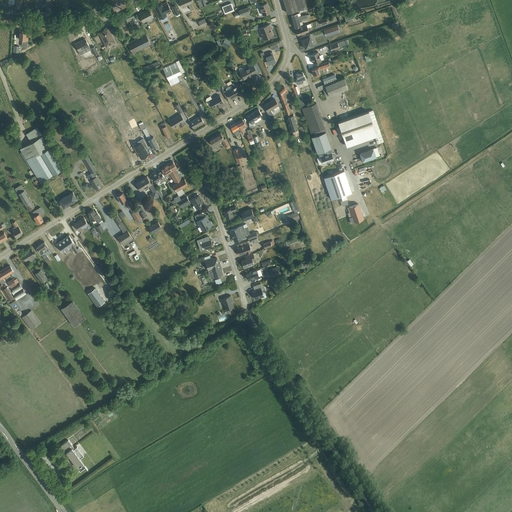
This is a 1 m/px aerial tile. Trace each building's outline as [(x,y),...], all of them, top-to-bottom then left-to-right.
[(190,10),(193,9),(191,4),(192,3),(191,0),(179,0),(182,7),(188,5),(190,10)] [(305,8),(314,5),(312,0),(283,0),(287,13),(299,10),(305,8)] [(231,3),(222,6),(224,13),(234,9),(231,3)] [(259,6),(263,15),(270,13),(267,3),(259,6)] [(155,7),(160,18),(162,22),(168,19),(166,15),(165,13),(171,11),(169,7),(168,4),(165,5),(162,6),(162,5),(160,6),(159,5),(158,6),(155,7)] [(241,16),(249,13),(247,7),(239,10),(239,12),(240,14),(241,16)] [(143,23),(153,17),(149,9),(143,12),(142,12),(139,14),(143,23)] [(132,10),(124,13),(128,21),(130,19),(131,21),(132,23),(134,22),(136,28),(140,26),(137,20),(135,17),(132,10)] [(344,16),(346,21),(354,18),(353,13),(344,16)] [(308,17),(293,21),(295,27),(300,26),(303,25),(302,21),(304,20),(308,19),(308,17)] [(207,24),(204,18),(198,21),(201,27),(207,24)] [(311,27),(310,23),(295,29),(298,35),(311,30),(310,27),(311,27)] [(263,40),(273,36),(270,29),(271,28),(269,24),(259,28),(263,40)] [(340,32),(338,26),(324,30),(326,37),(340,32)] [(104,30),(99,33),(105,45),(114,41),(113,39),(107,27),(104,29),(104,30)] [(19,31),(19,39),(22,39),(25,40),(25,43),(28,43),(28,37),(26,37),(26,32),(25,32),(24,32),(20,31),(19,31)] [(132,52),(150,43),(145,34),(128,42),(132,52)] [(310,34),(300,38),(302,42),(303,41),(306,49),(313,46),(311,41),(313,40),(310,34)] [(91,49),(89,47),(85,38),(75,44),(79,52),(81,54),(91,49)] [(332,51),(339,48),(337,43),(330,45),(332,51)] [(269,64),(275,61),(273,55),(272,52),(264,55),(263,52),(260,53),(262,59),(266,57),(269,64)] [(313,64),(321,61),(318,52),(310,55),(313,64)] [(144,74),(160,67),(158,62),(141,68),(144,74)] [(168,79),(181,74),(176,63),(163,69),(168,79)] [(240,72),(236,74),(240,81),(244,79),(253,74),(254,77),(258,74),(253,65),(253,64),(246,67),(245,66),(239,69),(239,71),(240,72)] [(324,72),(323,70),(330,67),(329,64),(311,70),(314,76),(320,73),(321,73),(324,72)] [(302,72),(295,75),(297,79),(296,79),(297,80),(296,81),(297,84),(298,84),(303,83),(302,81),(306,79),(302,72)] [(325,84),(333,81),(337,79),(336,78),(335,74),(323,79),(325,83),(325,84)] [(344,77),(337,79),(333,81),(337,92),(348,88),(344,77)] [(333,81),(325,84),(326,87),(323,88),(326,96),(337,92),(333,81)] [(221,88),(218,82),(213,84),(216,90),(221,88)] [(232,86),(226,89),(227,92),(231,98),(237,95),(237,96),(241,94),(238,90),(242,89),(238,82),(232,86)] [(288,91),(286,90),(287,89),(284,86),(278,91),(281,94),(280,96),(283,105),(285,111),(285,110),(292,131),(298,129),(293,115),(291,116),(287,103),(286,103),(283,96),(288,91)] [(206,98),(206,101),(207,105),(211,103),(213,108),(217,106),(218,106),(220,104),(221,106),(222,105),(224,104),(219,95),(212,99),(210,96),(206,98)] [(275,99),(264,106),(267,111),(267,112),(269,116),(268,116),(269,119),(272,118),(270,115),(271,114),(273,113),(270,110),(278,105),(275,99)] [(316,103),(307,106),(302,108),(311,133),(316,131),(317,135),(326,131),(316,103)] [(254,120),(262,115),(258,109),(247,116),(250,122),(249,123),(250,126),(253,125),(252,123),(254,122),(254,120)] [(373,110),(338,122),(346,144),(350,143),(349,141),(374,132),(377,144),(383,142),(373,110)] [(180,126),(185,123),(184,122),(185,121),(180,114),(169,121),(174,128),(179,125),(180,126)] [(193,128),(204,122),(200,116),(190,122),(193,128)] [(235,122),(239,128),(242,132),(244,131),(243,128),(246,126),(242,119),(236,123),(235,122)] [(153,149),(158,146),(153,137),(151,138),(145,128),(146,128),(142,122),(139,124),(142,130),(143,129),(153,149)] [(239,128),(235,122),(236,123),(230,126),(236,136),(241,133),(239,128)] [(166,138),(171,136),(164,123),(160,125),(166,138)] [(26,134),(31,142),(20,149),(41,183),(45,181),(44,180),(62,169),(42,136),(37,127),(26,134)] [(226,138),(224,139),(220,132),(209,139),(213,146),(222,140),(227,149),(231,147),(226,138)] [(329,149),(331,148),(325,132),(311,137),(317,153),(318,153),(329,149)] [(136,146),(134,147),(137,153),(141,158),(148,154),(147,151),(146,149),(145,148),(148,147),(148,148),(149,147),(143,138),(140,140),(137,142),(138,143),(138,144),(136,146)] [(127,146),(115,154),(124,168),(137,161),(127,146)] [(360,153),(362,161),(379,155),(377,148),(360,153)] [(233,151),(237,160),(238,163),(242,162),(241,158),(242,157),(239,149),(233,151)] [(332,156),(331,153),(330,153),(329,150),(329,149),(318,153),(319,155),(319,157),(320,156),(321,156),(322,159),(323,163),(329,161),(333,160),(332,156)] [(96,177),(93,172),(96,170),(87,155),(83,158),(92,173),(87,175),(96,190),(102,187),(96,177)] [(173,161),(168,164),(179,182),(178,182),(182,188),(188,185),(184,179),(181,180),(180,178),(181,178),(178,172),(177,173),(175,169),(177,168),(173,161)] [(161,169),(160,169),(164,176),(165,175),(167,174),(169,173),(175,184),(173,185),(178,195),(179,196),(185,193),(182,188),(178,182),(179,182),(168,164),(163,167),(161,169)] [(161,183),(166,180),(160,170),(157,171),(151,175),(156,183),(160,181),(161,183)] [(335,173),(324,177),(328,189),(331,199),(336,198),(352,192),(348,180),(344,170),(335,173)] [(35,176),(31,179),(37,189),(41,187),(35,176)] [(151,184),(147,177),(136,184),(140,191),(149,186),(155,195),(158,193),(152,183),(151,184)] [(22,184),(16,187),(19,192),(25,189),(22,184)] [(24,189),(18,193),(28,210),(30,210),(35,207),(24,189)] [(78,199),(76,195),(75,196),(73,192),(59,201),(64,208),(69,204),(69,205),(72,203),(72,202),(78,199)] [(118,196),(117,196),(122,204),(125,202),(128,208),(132,206),(128,199),(127,200),(123,193),(121,194),(120,194),(118,195),(118,196)] [(179,196),(178,195),(173,198),(174,199),(172,200),(174,203),(176,202),(181,199),(179,196)] [(199,195),(191,200),(197,210),(205,204),(203,201),(202,201),(199,195)] [(191,203),(189,201),(187,197),(178,202),(181,206),(182,208),(191,203)] [(294,201),(290,202),(295,212),(297,211),(299,211),(294,201)] [(352,205),(349,207),(351,212),(353,216),(351,217),(349,218),(350,220),(351,223),(355,222),(363,219),(362,214),(361,213),(360,210),(359,207),(358,204),(352,205)] [(235,206),(230,208),(228,209),(224,211),(226,218),(231,217),(230,216),(233,216),(231,212),(236,210),(235,206)] [(144,220),(147,217),(141,207),(137,210),(139,213),(140,213),(144,220)] [(35,216),(34,217),(38,224),(43,220),(40,216),(43,214),(40,208),(35,210),(36,212),(34,214),(35,216)] [(244,220),(254,216),(251,208),(241,213),(244,220)] [(94,210),(88,213),(90,217),(89,217),(91,221),(92,220),(94,223),(97,221),(98,222),(101,219),(96,212),(95,212),(94,210)] [(142,219),(137,210),(131,214),(137,223),(142,219)] [(127,231),(122,223),(116,214),(113,216),(119,226),(124,234),(118,237),(123,246),(133,239),(128,231),(127,231)] [(197,221),(203,231),(212,226),(211,225),(212,225),(210,221),(209,221),(206,216),(201,219),(198,214),(195,216),(197,221)] [(74,224),(75,224),(72,226),(75,231),(78,229),(79,231),(83,229),(82,229),(85,227),(87,230),(91,227),(89,224),(88,225),(84,217),(80,220),(74,224)] [(16,237),(22,233),(15,221),(12,223),(15,227),(14,228),(15,229),(12,231),(16,237)] [(158,222),(149,227),(152,233),(162,228),(158,222)] [(238,227),(230,230),(232,235),(234,240),(234,241),(244,238),(247,237),(248,239),(252,238),(253,237),(258,236),(256,232),(247,235),(244,228),(247,227),(246,224),(243,225),(239,226),(238,226),(238,227)] [(69,235),(57,244),(63,252),(71,246),(74,251),(78,247),(79,247),(80,249),(80,250),(80,249),(79,247),(79,246),(78,246),(76,243),(75,243),(69,235)] [(202,243),(204,249),(214,246),(213,243),(212,243),(211,240),(202,243)] [(44,242),(36,248),(42,256),(44,259),(44,258),(47,262),(50,260),(45,252),(47,251),(46,250),(49,248),(44,242)] [(237,248),(239,255),(251,250),(249,243),(237,248)] [(26,263),(36,257),(34,254),(34,253),(32,250),(22,256),(26,263)] [(253,260),(255,259),(253,253),(246,256),(247,259),(242,261),(244,268),(255,265),(253,260)] [(212,269),(215,277),(223,275),(220,268),(221,268),(220,263),(219,263),(217,258),(214,259),(214,258),(205,261),(208,270),(212,269)] [(3,278),(14,271),(10,266),(0,271),(0,281),(2,284),(5,282),(4,281),(5,281),(3,278)] [(279,268),(267,272),(269,277),(281,273),(279,268)] [(44,281),(47,278),(41,269),(35,273),(43,284),(45,282),(44,281)] [(250,273),(246,274),(248,280),(259,276),(262,275),(260,269),(257,270),(256,269),(249,272),(250,273)] [(13,279),(8,282),(11,287),(16,284),(13,279)] [(252,291),(255,299),(261,297),(261,298),(262,298),(266,297),(266,296),(265,292),(263,293),(261,288),(262,288),(261,283),(253,286),(254,290),(252,291)] [(14,294),(22,289),(20,284),(12,289),(14,294)] [(3,290),(10,300),(13,298),(7,288),(3,290)] [(95,288),(88,293),(97,307),(105,301),(95,288)] [(16,300),(26,294),(23,290),(14,296),(16,300)] [(223,301),(226,310),(234,307),(231,301),(232,300),(231,295),(219,299),(220,302),(223,301)] [(85,317),(73,301),(61,309),(73,325),(85,317)] [(31,329),(40,323),(31,311),(22,317),(31,329)] [(220,322),(230,319),(228,312),(218,316),(220,322)] [(60,446),(65,453),(66,453),(80,471),(86,466),(80,459),(84,456),(77,447),(75,449),(68,440),(60,446)]
